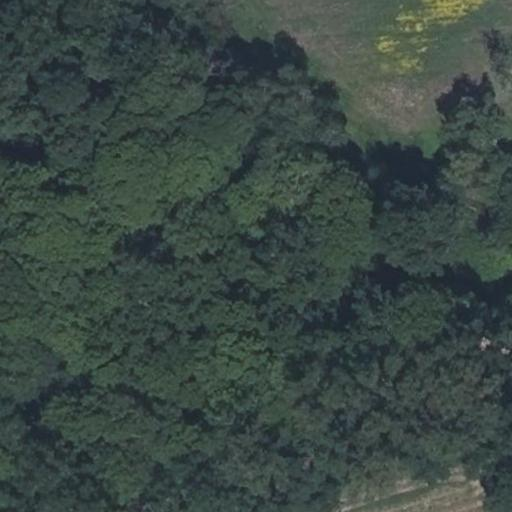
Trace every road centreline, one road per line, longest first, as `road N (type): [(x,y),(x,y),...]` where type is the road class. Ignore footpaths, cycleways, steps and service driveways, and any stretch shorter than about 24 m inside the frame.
road 1 (track): [(0,145),(330,142),(511,118)]
road 2 (track): [(227,0),(330,142)]
